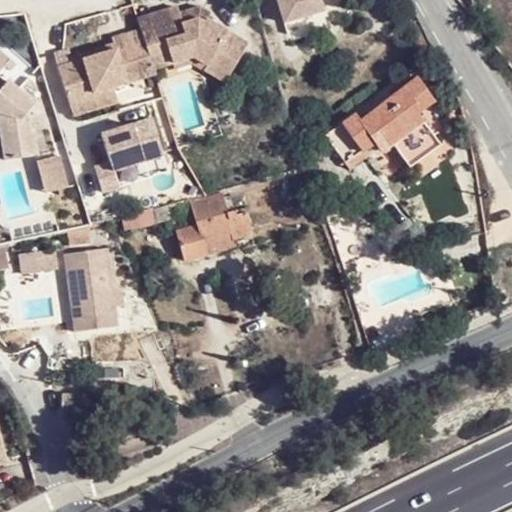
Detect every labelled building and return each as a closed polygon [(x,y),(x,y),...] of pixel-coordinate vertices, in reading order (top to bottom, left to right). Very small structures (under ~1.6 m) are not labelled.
[(317,0),(275,0),(281,21),(320,11),(317,0)] [(176,9),(136,20),(144,50),(184,38),(181,27),(197,22),(197,31),(199,27),(202,20),(197,10),(177,16),(176,9)] [(184,38),(144,50),(151,74),(172,68),(190,62),(202,65),(200,71),(222,83),(243,43),(199,27),(197,31),(197,22),(181,27),(184,38)] [(67,58),(69,65),(114,52),(122,86),(153,78),(151,74),(144,50),(139,33),(111,40),(112,45),(67,58)] [(110,90),(122,86),(114,52),(69,65),(55,69),(67,110),(112,97),(110,90)] [(0,149),(1,158),(35,154),(32,132),(26,133),(23,116),(34,104),(9,80),(6,83),(0,77),(0,73),(10,63),(0,53),(0,149)] [(172,68),(174,73),(194,67),(200,71),(202,65),(190,62),(172,68)] [(338,125),(340,128),(345,134),(331,146),(337,156),(352,144),(361,155),(371,145),(379,155),(391,145),(395,150),(426,126),(415,112),(430,100),(413,77),(368,112),(370,114),(356,124),(350,116),(338,125)] [(112,97),(67,110),(69,120),(115,107),(112,97)] [(426,126),(395,150),(403,160),(433,136),(426,126)] [(340,128),(326,140),(331,146),(345,134),(340,128)] [(433,136),(403,160),(410,169),(440,145),(433,136)] [(345,166),(361,155),(352,144),(337,156),(345,166)] [(54,158),(35,163),(44,194),(63,190),(54,158)] [(181,263),(206,256),(202,241),(226,235),(228,241),(250,236),(243,211),(233,215),(231,207),(224,209),(219,193),(188,202),(194,225),(174,230),(181,263)] [(367,200),(338,200),(339,217),(368,217),(367,200)] [(144,210),(118,217),(121,232),(169,219),(166,205),(144,210)] [(230,250),(228,241),(226,235),(202,241),(206,256),(230,250)] [(100,248),(57,254),(68,333),(111,327),(100,248)] [(19,273),(58,270),(56,250),(17,253),(19,273)] [(86,395),(63,396),(64,410),(86,410),(86,395)]
